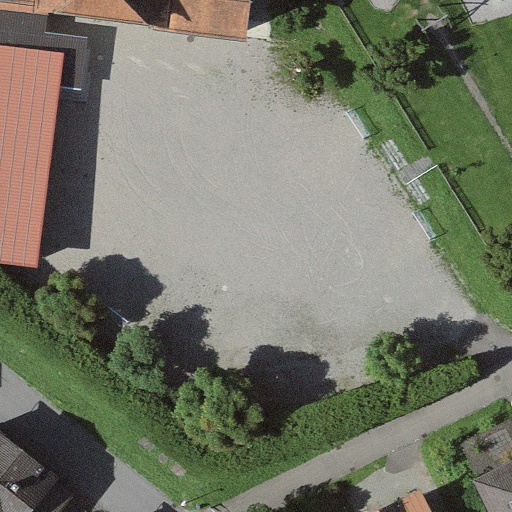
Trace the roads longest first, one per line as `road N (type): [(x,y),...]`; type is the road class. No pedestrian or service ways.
road 1 (residential): [(511,382),(259,511)]
road 2 (residential): [(147,511),(0,392)]
